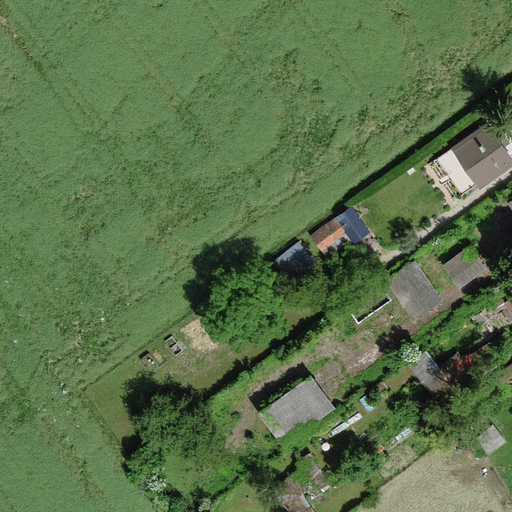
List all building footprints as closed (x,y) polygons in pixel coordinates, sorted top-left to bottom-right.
[(511,160),(511,158),(488,125),(437,159),(462,195),(511,160)] [(338,217),(347,231),(354,242),(370,231),(354,207),(338,217)] [(338,217),(314,234),(323,247),(347,231),(338,217)] [(316,263),(300,242),(278,259),(294,280),(316,263)] [(443,261),(456,281),(484,263),(471,243),(443,261)] [(439,294),(413,256),(384,276),(410,314),(439,294)] [(505,306),(498,311),(505,322),(511,317),(505,306)] [(511,351),(511,340),(506,331),(466,356),(477,373),(511,351)] [(446,377),(424,348),(406,361),(429,390),(446,377)] [(463,360),(457,351),(440,362),(445,371),(463,360)] [(511,380),(511,360),(495,372),(504,386),(511,380)] [(335,403),(310,368),(257,405),(282,441),(335,403)] [(491,423),(476,435),(490,452),(505,440),(491,423)] [(316,462),(310,450),(297,458),(301,465),(311,482),(315,488),(328,479),(316,462)] [(311,482),(301,465),(272,486),(291,511),(297,511),(311,503),(301,489),(311,482)]
